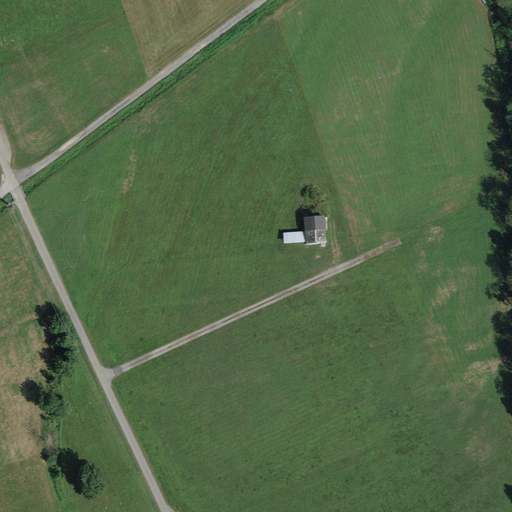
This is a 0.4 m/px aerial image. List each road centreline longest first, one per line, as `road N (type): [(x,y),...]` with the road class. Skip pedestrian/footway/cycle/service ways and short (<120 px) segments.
road 1 (unclassified): [(14,185),(165,511)]
road 2 (track): [(102,377),(396,242)]
road 3 (track): [(14,185),(259,0)]
